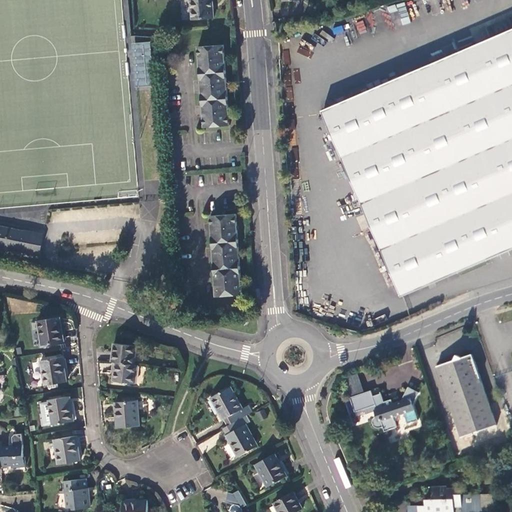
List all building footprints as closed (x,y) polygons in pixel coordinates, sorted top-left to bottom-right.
[(214,17),(212,0),(191,0),(192,19),(214,17)] [(511,30),(324,111),(404,298),(511,250),(511,30)] [(151,42),(132,44),(136,88),(155,86),(151,42)] [(231,125),(225,45),(199,47),(205,128),(231,125)] [(243,294),(236,213),(211,215),(217,296),(243,294)] [(0,246),(39,255),(41,241),(40,241),(38,236),(32,235),(32,233),(0,226),(0,246)] [(63,341),(60,317),(38,321),(42,345),(63,341)] [(114,343),(112,362),(116,362),(134,364),(136,346),(114,343)] [(464,438),(498,426),(473,356),(463,359),(462,363),(457,361),(439,367),(464,438)] [(67,381),(62,357),(41,361),(45,385),(67,381)] [(135,383),(138,365),(134,364),(116,362),(113,380),(135,383)] [(359,376),(346,381),(352,399),(366,395),(359,376)] [(225,419),(229,426),(238,421),(242,419),(238,412),(244,409),(243,408),(231,387),(212,398),(224,420),(225,419)] [(376,408),(380,417),(377,419),(376,420),(375,421),(374,423),(374,424),(375,426),(376,427),(377,428),(378,429),(380,429),(384,428),(385,433),(399,428),(397,422),(398,417),(405,414),(409,425),(420,421),(415,409),(421,393),(411,390),(407,400),(400,403),(401,406),(399,407),(394,405),(392,401),(386,403),(383,395),(375,398),(372,392),(366,395),(352,399),(351,400),(356,415),(376,408)] [(74,421),(69,397),(48,401),(52,425),(74,421)] [(116,403),(117,418),(139,421),(137,401),(116,403)] [(249,405),(243,408),(244,409),(238,412),(242,419),(247,415),(253,412),(249,405)] [(251,422),(247,415),(242,419),(238,421),(241,427),(246,425),(251,422)] [(139,421),(117,418),(117,428),(140,425),(139,421)] [(229,426),(224,428),(228,435),(227,435),(239,457),(258,446),(246,425),(241,427),(238,421),(229,426)] [(0,446),(1,451),(1,466),(13,465),(13,467),(27,466),(26,457),(25,457),(23,445),(23,434),(16,434),(13,437),(14,445),(14,448),(10,448),(10,445),(0,446)] [(76,436),(54,440),(58,464),(81,460),(76,436)] [(268,487),(289,476),(276,454),(256,465),(268,487)] [(87,489),(85,479),(62,481),(63,490),(67,490),(68,506),(79,506),(81,508),(91,507),(90,497),(89,496),(88,489),(87,489)] [(463,506),(462,488),(448,488),(448,486),(427,487),(428,505),(421,505),(421,511),(454,511),(455,506),(463,506)] [(249,505),(240,490),(234,493),(227,493),(225,503),(235,505),(232,506),(231,511),(243,511),(242,509),(249,505)] [(297,511),(303,509),(294,493),(275,504),(279,511),(297,511)] [(148,511),(148,500),(130,502),(131,511),(148,511)]
